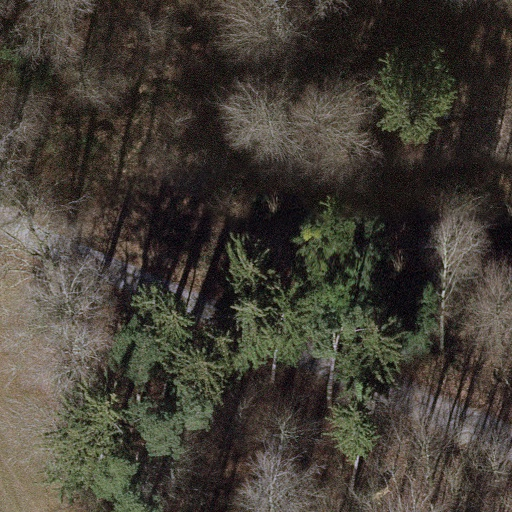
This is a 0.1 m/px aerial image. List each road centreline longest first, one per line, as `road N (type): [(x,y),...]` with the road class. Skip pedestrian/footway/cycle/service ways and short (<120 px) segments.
road 1 (track): [(0,221),(511,435)]
road 2 (track): [(482,0),(491,130),(327,183)]
